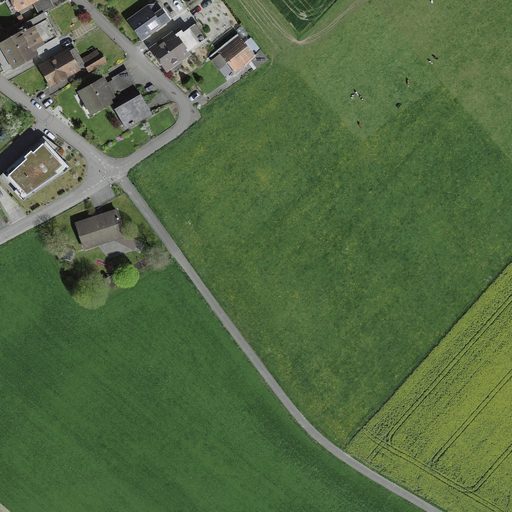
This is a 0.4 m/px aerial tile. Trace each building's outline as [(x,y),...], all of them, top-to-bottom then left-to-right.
[(14,0),(19,8),(33,0),(14,0)] [(148,8),(130,20),(141,37),(166,20),(156,6),(149,10),(148,8)] [(43,13),(27,22),(32,31),(35,29),(42,43),(55,36),(43,13)] [(174,34),(152,49),(166,69),(186,55),(184,52),(203,39),(194,25),(176,37),(174,34)] [(20,34),(1,44),(13,66),(32,56),(29,51),(34,48),(23,27),(18,30),(20,34)] [(239,39),(212,59),(218,67),(227,61),(233,70),(252,57),(239,39)] [(67,52),(39,67),(48,84),(76,69),(67,52)] [(95,53),(83,60),(88,70),(104,61),(101,54),(97,56),(95,53)] [(127,72),(112,80),(118,92),(134,84),(127,72)] [(101,80),(80,92),(79,93),(90,113),(114,100),(111,95),(118,92),(112,80),(104,85),(101,80)] [(137,93),(114,107),(112,108),(125,128),(150,113),(137,93)] [(24,156),(26,158),(6,177),(22,194),(30,186),(34,189),(58,172),(56,170),(65,162),(55,151),(59,148),(45,137),(24,156)] [(117,212),(76,224),(82,246),(124,233),(117,212)]
